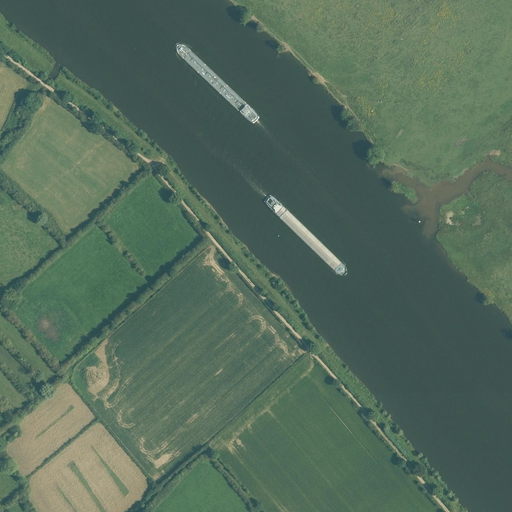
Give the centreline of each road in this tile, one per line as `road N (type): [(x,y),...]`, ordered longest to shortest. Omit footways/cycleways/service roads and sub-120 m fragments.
road 1 (track): [(447,511),(152,166),(0,50)]
road 2 (track): [(260,511),(206,451),(140,511)]
